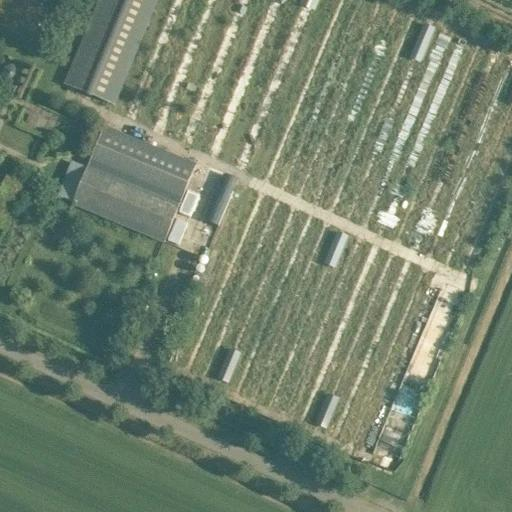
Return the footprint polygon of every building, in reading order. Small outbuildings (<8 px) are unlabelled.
[(98,0),(63,86),(115,107),(160,0),(98,0)] [(242,35),(254,0),(237,0),(236,6),(235,0),(225,30),(225,38),(217,38),(182,138),(198,143),(222,71),(223,77),(229,58),(224,56),(224,46),(230,45),(233,37),(243,37),(242,35)] [(265,0),(211,151),(227,157),(283,0),(265,0)] [(332,0),(263,184),(478,266),(511,177),(511,63),(434,34),(437,26),(367,0),(332,0)] [(300,0),(288,32),(305,40),(321,0),(300,0)] [(153,37),(128,113),(143,118),(158,73),(171,73),(155,123),(170,129),(180,99),(191,99),(192,95),(187,93),(188,90),(188,73),(196,73),(199,63),(200,60),(207,37),(153,37)] [(18,68),(11,65),(5,67),(1,74),(4,82),(11,85),(18,82),(21,75),(18,68)] [(81,183),(78,190),(66,185),(61,199),(72,204),(165,242),(181,205),(198,165),(104,127),(87,167),(76,163),(69,179),(81,183)] [(47,186),(50,177),(39,173),(35,181),(47,186)] [(367,445),(430,265),(247,201),(187,372),(294,410),(291,418),(367,445)] [(428,318),(402,390),(428,399),(453,327),(428,318)]
